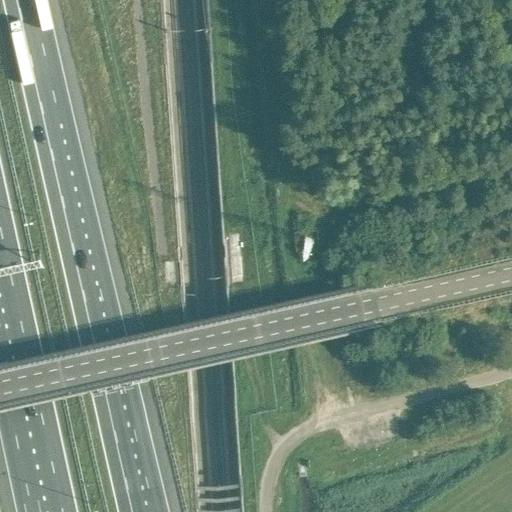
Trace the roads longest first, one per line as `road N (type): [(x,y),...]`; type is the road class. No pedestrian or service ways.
road 1 (motorway): [(143,511),(27,0)]
road 2 (tertiary): [(0,390),(511,277)]
road 3 (motorway): [(0,267),(53,511)]
